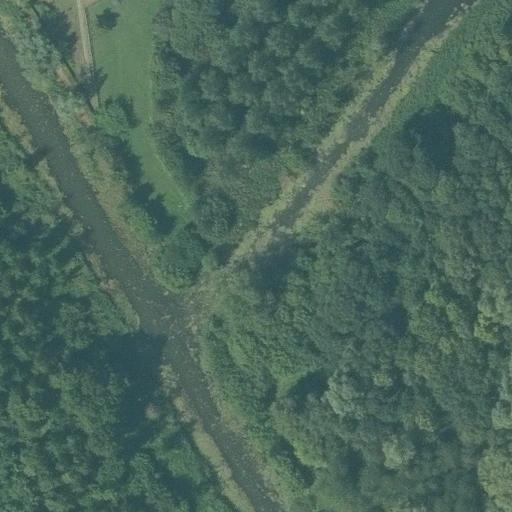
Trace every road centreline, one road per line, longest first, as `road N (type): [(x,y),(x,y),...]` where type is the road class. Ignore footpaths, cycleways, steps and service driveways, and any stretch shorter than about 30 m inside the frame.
road 1 (unknown): [(0,292),(34,311),(41,329),(55,366),(44,417),(48,467),(85,511)]
road 2 (track): [(327,511),(265,401)]
